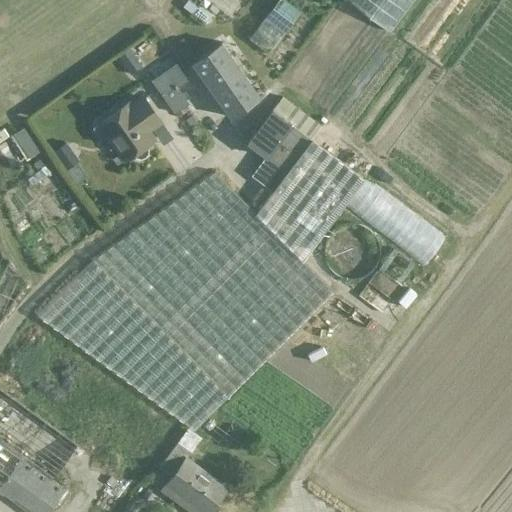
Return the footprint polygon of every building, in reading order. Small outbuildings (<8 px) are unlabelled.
[(285,30),(300,9),(287,0),(275,0),(264,15),(285,30)] [(349,0),(395,29),(413,0),(349,0)] [(269,50),(284,30),(264,15),(249,35),(269,50)] [(230,116),(260,95),(221,41),(191,62),(230,116)] [(129,73),(142,64),(130,46),(117,55),(129,73)] [(188,80),(175,63),(151,80),(174,113),(185,106),(185,105),(188,103),(178,87),(188,80)] [(251,175),(271,191),(311,139),(321,126),(282,96),(272,109),(271,108),(246,142),(265,156),(251,175)] [(126,103),(100,121),(92,127),(99,137),(102,138),(109,133),(127,158),(133,154),(136,157),(140,158),(144,156),(147,153),(148,148),(146,145),(152,140),(144,129),(159,119),(144,97),(129,108),(126,103)] [(197,122),(191,114),(185,118),(191,126),(197,122)] [(363,179),(339,161),(311,139),(271,191),(254,213),(302,260),(363,179)] [(66,167),(79,159),(66,140),(53,149),(66,167)] [(77,181),(87,174),(77,160),(67,168),(77,181)] [(302,260),(254,213),(213,171),(91,259),(36,315),(193,430),(333,291),(302,260)] [(0,492),(27,511),(47,511),(65,488),(52,478),(76,443),(0,388),(0,492)] [(187,456),(191,451),(201,437),(188,427),(158,468),(170,477),(165,483),(204,511),(207,511),(227,486),(187,456)] [(112,486),(116,480),(110,475),(105,481),(112,486)] [(132,502),(136,496),(132,494),(128,499),(132,502)]
